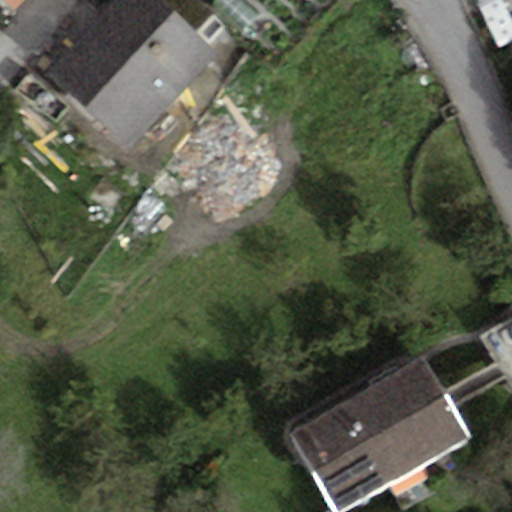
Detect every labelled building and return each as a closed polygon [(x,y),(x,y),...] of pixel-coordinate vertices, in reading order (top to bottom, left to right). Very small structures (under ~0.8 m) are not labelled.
[(4,0),(16,10),(24,0),(4,0)] [(114,0),(91,26),(175,101),(219,53),(197,33),(215,13),(199,0),(114,0)] [(175,101),(91,26),(48,74),(132,149),(175,101)] [(511,318),(481,337),(511,389),(511,318)] [(445,398),(423,359),(382,382),(293,433),(312,465),(338,511),(340,511),(469,439),(445,398)]
